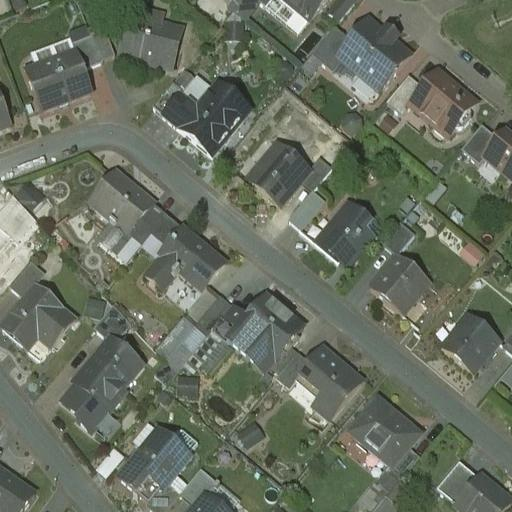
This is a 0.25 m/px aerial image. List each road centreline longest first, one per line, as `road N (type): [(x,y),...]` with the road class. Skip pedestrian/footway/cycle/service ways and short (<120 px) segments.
road 1 (residential): [(511,460),(134,145),(91,137),(0,172)]
road 2 (residential): [(103,511),(0,385)]
road 3 (residential): [(405,22),(511,112)]
